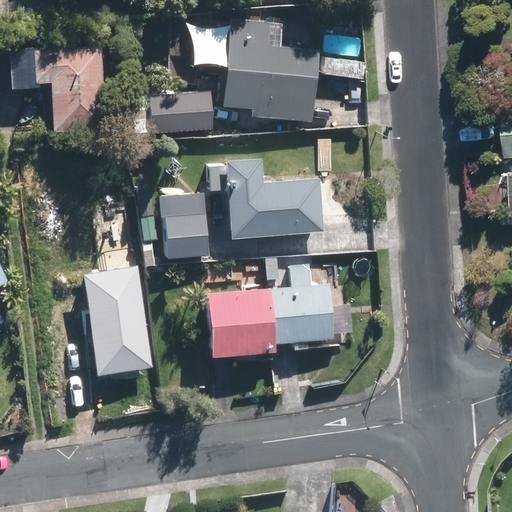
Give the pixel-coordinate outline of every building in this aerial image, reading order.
[(313,10),(314,32),(358,30),(357,9),(313,10)] [(266,27),(232,24),(223,102),(256,106),(255,112),(311,118),(318,53),(263,47),(266,27)] [(103,124),(98,48),(35,52),(36,79),(53,78),(56,127),(103,124)] [(209,92),(142,96),(138,96),(140,127),(143,127),(210,123),(210,117),(209,100),(209,92)] [(154,143),(137,144),(138,155),(154,154),(154,143)] [(258,160),(226,162),(230,234),(320,228),(317,181),(259,184),(258,160)] [(152,215),(142,216),(144,237),(154,236),(152,215)] [(204,215),(164,218),(167,256),(206,254),(204,215)] [(135,271),(86,277),(98,371),(147,365),(135,271)] [(326,285),(273,289),(277,341),(330,336),(326,285)] [(267,293),(207,296),(210,353),(270,350),(267,293)]
